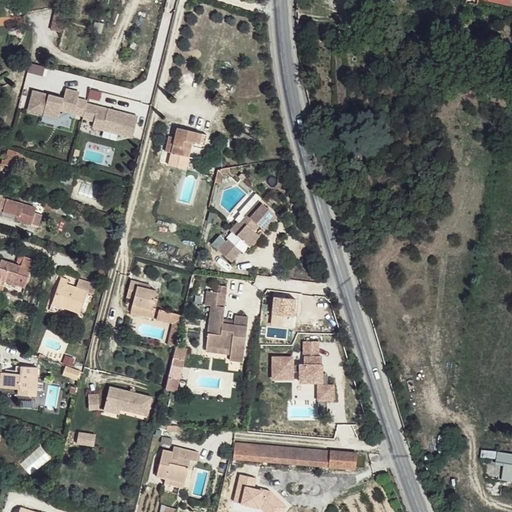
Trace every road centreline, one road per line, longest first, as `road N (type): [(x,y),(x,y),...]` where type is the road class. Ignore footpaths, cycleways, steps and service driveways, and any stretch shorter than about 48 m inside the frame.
road 1 (primary): [(280,0),(311,172),(421,511)]
road 2 (track): [(96,360),(189,0)]
